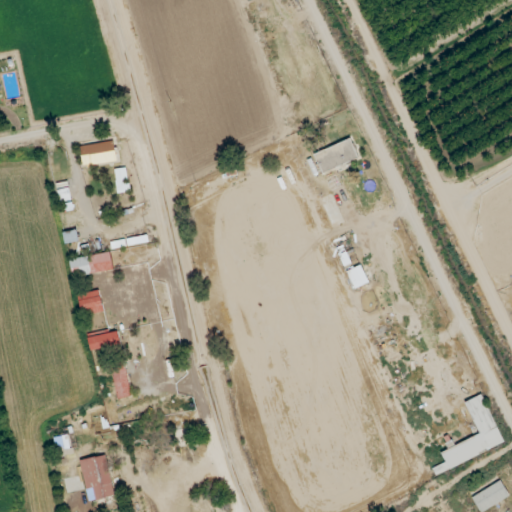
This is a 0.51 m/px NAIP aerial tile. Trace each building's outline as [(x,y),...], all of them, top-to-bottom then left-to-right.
[(358,158),(350,139),(313,155),(321,174),(358,158)] [(80,146),(81,166),(116,162),(114,143),(80,146)] [(70,260),(80,317),(103,312),(99,291),(93,292),(90,275),(113,270),(109,253),(70,260)] [(352,289),(368,284),(361,266),(346,271),(352,289)] [(88,338),(91,352),(120,345),(117,331),(88,338)] [(112,364),(116,399),(130,398),(126,363),(112,364)] [(504,445),(482,395),(465,402),(479,436),(440,452),(445,463),(432,469),(434,475),(504,445)] [(80,461),(88,502),(113,497),(106,456),(80,461)] [(480,511),(509,499),(502,482),(471,496),(478,511),(480,511)]
